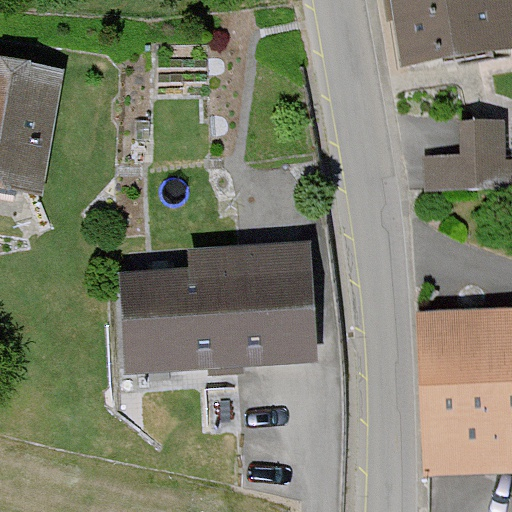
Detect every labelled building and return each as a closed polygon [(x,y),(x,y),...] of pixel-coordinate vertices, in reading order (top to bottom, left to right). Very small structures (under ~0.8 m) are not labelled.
[(511,48),(511,0),(395,0),(406,66),(511,48)] [(0,192),(42,199),(63,70),(0,60),(0,192)] [(500,189),(496,122),(460,124),(462,151),(421,153),(424,193),(500,189)] [(312,355),(305,240),(188,247),(189,263),(121,267),(127,366),(312,355)] [(511,309),(420,313),(427,477),(511,473),(511,309)]
